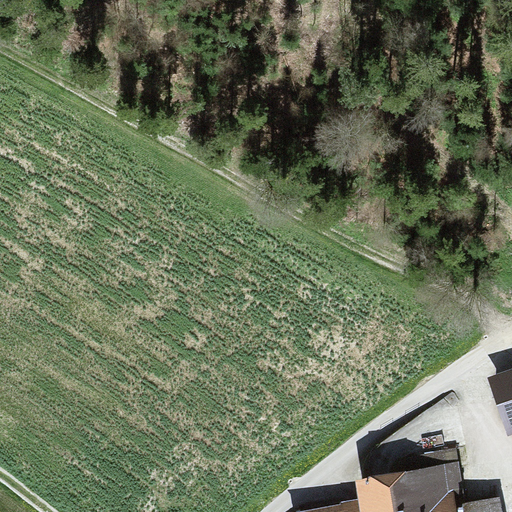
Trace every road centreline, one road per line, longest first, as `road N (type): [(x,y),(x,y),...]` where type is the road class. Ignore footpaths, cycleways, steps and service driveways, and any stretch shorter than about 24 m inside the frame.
road 1 (track): [(0,45),(453,292),(501,338)]
road 2 (residential): [(293,511),(329,471),(511,334)]
